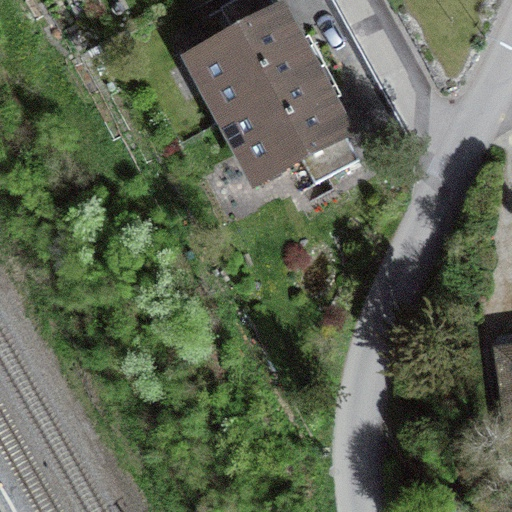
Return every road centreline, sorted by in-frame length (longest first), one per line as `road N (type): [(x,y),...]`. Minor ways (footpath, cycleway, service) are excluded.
road 1 (residential): [(358,511),(352,465),(374,338),(441,163)]
road 2 (residential): [(441,163),(355,0)]
road 3 (residential): [(441,163),(511,34)]
